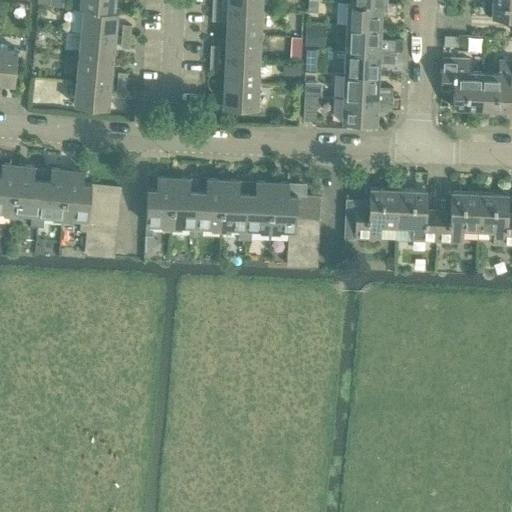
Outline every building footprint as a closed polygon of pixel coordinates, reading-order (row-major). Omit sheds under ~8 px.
[(79,0),(78,8),(83,8),(113,11),(114,0),(79,0)] [(211,0),(211,8),(220,9),(220,0),(211,0)] [(227,0),(227,9),(261,11),(261,0),(227,0)] [(308,0),(308,14),(317,14),(316,0),(308,0)] [(511,0),(491,0),(491,16),(509,17),(508,30),(511,29),(511,0)] [(347,1),(346,25),(380,26),(381,3),(351,1),(347,1)] [(385,15),(396,15),(396,4),(386,3),(385,15)] [(83,8),(81,32),(115,36),(117,12),(113,11),(83,8)] [(211,8),(210,20),(219,21),(220,9),(211,8)] [(227,9),(225,33),(259,35),(261,11),(227,9)] [(307,23),(306,46),(324,46),(325,24),(307,23)] [(123,25),(122,36),(130,37),(132,26),(123,25)] [(346,25),(344,49),(379,51),(380,26),(346,25)] [(81,32),(79,56),(112,59),(115,36),(81,32)] [(225,33),(224,57),(258,59),(259,35),(225,33)] [(122,36),(120,48),(129,49),(130,37),(122,36)] [(291,37),(290,61),(300,61),(301,37),(291,37)] [(385,39),(385,51),(394,51),(394,39),(385,39)] [(209,45),(208,56),(217,57),(218,45),(209,45)] [(0,47),(0,82),(13,84),(17,49),(0,47)] [(344,49),(344,73),(378,75),(379,51),(344,49)] [(385,51),(384,63),(393,63),(394,51),(385,51)] [(79,56),(76,80),(110,83),(112,59),(79,56)] [(208,56),(208,68),(217,69),(217,57),(208,56)] [(452,107),(480,108),(482,70),(467,69),(467,57),(441,56),(439,87),(453,87),(452,107)] [(224,57),(223,81),(257,83),(258,59),(224,57)] [(510,90),(511,89),(511,59),(498,59),(498,71),(482,70),(480,108),(509,109),(510,90)] [(118,72),(117,84),(126,85),(127,73),(118,72)] [(344,73),(342,97),(377,98),(378,75),(344,73)] [(76,80),(74,105),(108,108),(110,83),(76,80)] [(223,81),(221,106),(255,108),(257,83),(223,81)] [(304,82),(304,95),(316,95),(316,83),(304,82)] [(117,84),(116,96),(124,97),(126,85),(117,84)] [(383,87),(383,99),(392,99),(392,87),(383,87)] [(207,93),(206,105),(215,105),(216,93),(207,93)] [(302,119),(315,120),(316,95),(304,95),(302,119)] [(377,98),(342,97),(341,121),(376,123),(377,98)] [(383,99),(382,110),(391,111),(392,99),(383,99)] [(0,209),(3,210),(2,212),(12,213),(12,211),(17,164),(0,162),(0,209)] [(12,211),(12,213),(22,214),(22,212),(31,213),(30,225),(36,225),(41,168),(33,167),(33,165),(17,164),(12,211)] [(41,168),(36,225),(43,226),(44,214),(51,215),(51,217),(61,218),(61,216),(65,168),(49,167),(49,169),(41,168)] [(61,216),(61,218),(71,219),(71,217),(80,217),(79,229),(86,230),(86,229),(115,232),(116,220),(87,218),(88,206),(89,194),(90,182),(81,181),(82,169),(65,168),(61,216)] [(146,185),(144,234),(151,235),(151,229),(160,230),(160,232),(170,232),(170,226),(170,224),(172,175),(155,175),(155,186),(146,185)] [(170,224),(170,226),(180,227),(180,225),(189,225),(188,237),(194,237),(196,188),(196,176),(188,176),(172,175),(170,224)] [(196,188),(194,237),(201,238),(201,226),(209,226),(209,228),(219,228),(220,226),(222,177),(217,177),(204,177),(204,189),(196,188)] [(220,226),(219,228),(229,229),(229,227),(238,227),(237,239),(243,239),(246,180),(237,179),(238,178),(222,177),(220,226)] [(246,180),(243,239),(250,240),(251,228),(259,228),(258,230),(269,230),(269,228),(271,179),(254,179),(254,180),(246,180)] [(269,228),(269,230),(278,231),(278,229),(287,229),(286,240),(317,242),(317,230),(294,229),(294,216),(295,205),(295,192),(303,193),(304,184),(287,183),(287,180),(271,179),(269,228)] [(119,185),(90,182),(89,194),(118,197),(119,185)] [(346,212),(345,236),(353,236),(380,237),(380,224),(396,225),(398,187),(369,186),(368,205),(354,204),(354,212),(346,212)] [(410,239),(436,240),(437,209),(424,208),(426,189),(398,187),(396,225),(411,225),(410,239)] [(462,228),(477,229),(479,192),(450,190),(449,209),(437,209),(436,240),(462,241),(462,228)] [(318,206),(319,194),(303,193),(295,192),(295,205),(318,206)] [(492,243),(511,243),(511,212),(506,212),(507,193),(479,192),(477,229),(492,229),(492,243)] [(89,194),(88,206),(117,209),(118,197),(89,194)] [(295,205),(294,216),(318,218),(318,206),(295,205)] [(88,206),(87,218),(116,220),(117,209),(88,206)] [(294,216),(294,229),(317,230),(318,218),(294,216)] [(86,230),(85,241),(114,244),(115,232),(86,229),(86,230)] [(286,240),(286,252),(316,253),(317,242),(286,240)] [(85,241),(84,254),(113,256),(114,244),(85,241)] [(286,252),(285,264),(316,266),(316,253),(286,252)]
